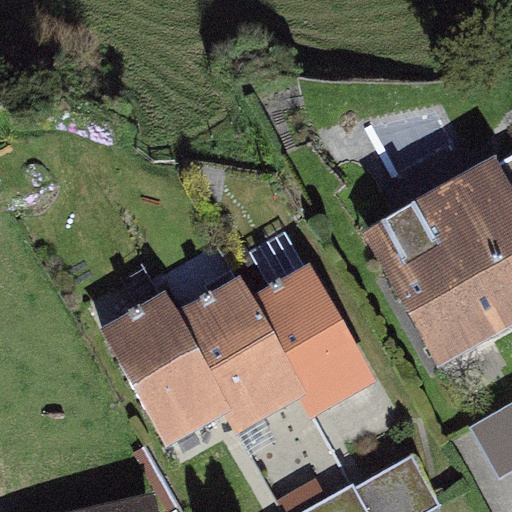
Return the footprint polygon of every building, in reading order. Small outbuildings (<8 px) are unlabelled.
[(378,254),(440,365),(511,325),(511,160),(500,167),(497,188),(506,201),(445,236),(436,221),(378,254)] [(310,280),(252,312),(300,399),(311,420),(370,387),(310,280)] [(241,292),(176,328),(225,415),(236,435),(300,399),(252,312),(241,292)] [(165,448),(225,415),(176,328),(166,309),(106,342),(165,448)] [(511,410),(472,433),(499,480),(511,472),(511,410)] [(412,460),(354,493),(363,511),(439,511),(441,511),(412,460)] [(363,511),(354,493),(352,490),(312,511),(363,511)]
